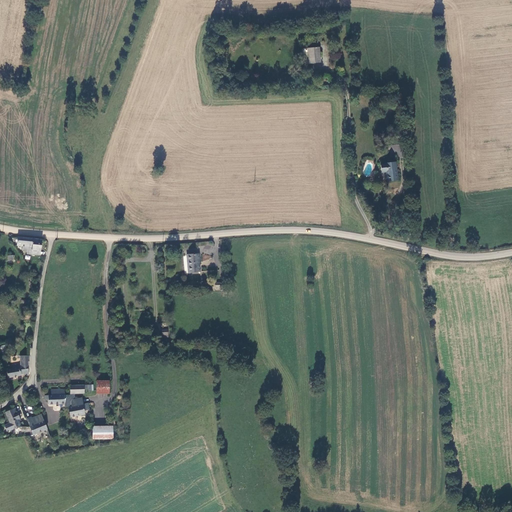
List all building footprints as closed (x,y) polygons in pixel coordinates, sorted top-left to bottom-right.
[(320,62),(319,48),(307,49),(308,64),(320,62)] [(395,162),(380,164),(381,172),(386,172),(387,181),(397,180),(395,162)] [(26,255),(31,256),(33,239),(18,237),(17,246),(22,247),(22,250),(26,251),(26,255)] [(42,240),(33,239),(31,256),(37,256),(37,252),(41,253),(42,240)] [(198,254),(186,255),(187,261),(188,260),(189,272),(199,271),(198,254)] [(27,368),(27,367),(28,363),(29,363),(29,357),(20,357),(20,365),(19,367),(12,368),(12,369),(6,370),(8,378),(21,376),(24,375),(24,377),(28,376),(27,368)] [(109,394),(109,382),(96,383),(96,394),(109,394)] [(74,394),(84,394),(84,389),(84,386),(71,386),(71,396),(74,396),(74,394)] [(74,399),(74,396),(71,396),(66,396),(66,390),(52,391),(52,396),(45,397),(46,401),(49,401),(50,405),(66,404),(66,408),(70,408),(71,418),(86,415),(85,411),(90,410),(88,404),(83,405),(72,407),(71,400),(74,399)] [(82,398),(74,399),(71,400),(72,407),(83,405),(82,398)] [(17,411),(16,408),(5,411),(9,422),(12,430),(20,427),(22,432),(32,432),(30,427),(25,428),(22,422),(18,423),(14,412),(17,411)] [(27,419),(30,426),(44,421),(41,415),(32,418),(32,417),(27,419)] [(32,432),(34,435),(47,429),(44,421),(30,426),(30,427),(32,432)] [(6,432),(12,430),(9,422),(3,425),(6,432)] [(112,439),(112,427),(109,427),(92,427),(93,440),(112,439)]
